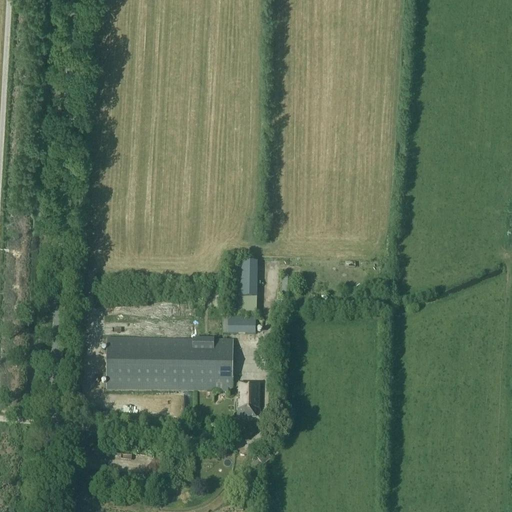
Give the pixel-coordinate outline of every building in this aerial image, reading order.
[(263,262),(237,262),(237,298),(263,298),(263,262)] [(211,309),(219,310),(220,293),(212,293),(211,309)] [(170,303),(153,303),(153,315),(170,315),(170,303)] [(256,318),(228,318),(228,335),(256,335),(256,318)] [(106,391),(232,393),(233,341),(107,340),(106,391)] [(236,384),(236,420),(260,420),(260,385),(236,384)] [(264,465),(270,460),(268,458),(263,453),(257,458),(258,458),(264,465)]
